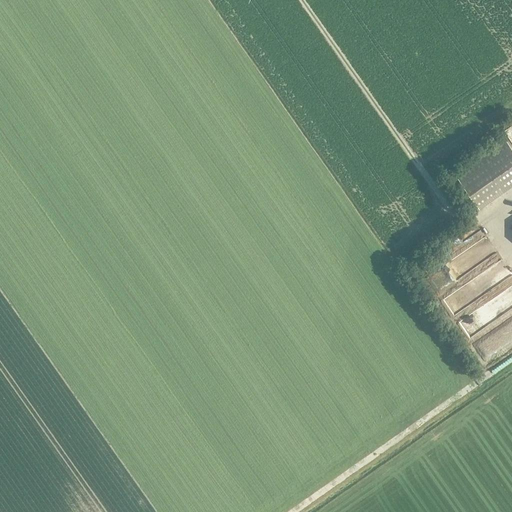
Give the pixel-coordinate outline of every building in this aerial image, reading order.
[(457,176),(480,209),(511,186),(511,149),(506,141),(457,176)] [(100,188),(107,183),(103,178),(96,183),(100,188)] [(436,292),(454,282),(444,265),(426,276),(436,292)] [(459,292),(451,294),(456,308),(463,306),(459,292)] [(493,334),(490,336),(497,348),(500,345),(493,334)]
